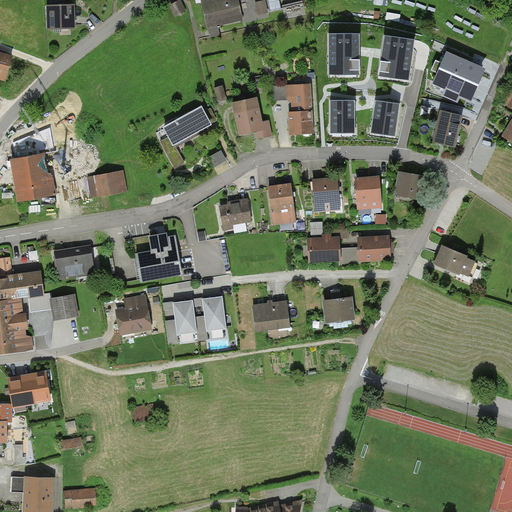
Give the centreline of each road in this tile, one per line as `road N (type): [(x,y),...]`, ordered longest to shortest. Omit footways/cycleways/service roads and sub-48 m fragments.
road 1 (residential): [(454,173),(403,154),(261,158),(165,210),(0,237)]
road 2 (unclassified): [(367,341),(124,375),(98,373),(61,352),(0,360)]
road 3 (residential): [(147,0),(54,70),(0,131)]
road 4 (residential): [(511,425),(354,372)]
road 5 (residential): [(354,372),(318,511)]
road 6 (residential): [(397,276),(268,278)]
road 7 (residential): [(454,173),(504,62)]
